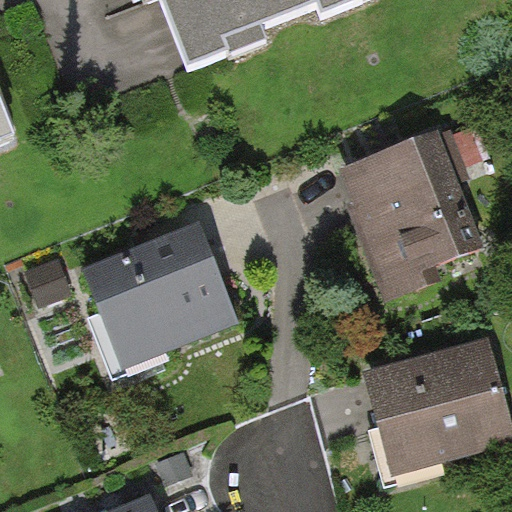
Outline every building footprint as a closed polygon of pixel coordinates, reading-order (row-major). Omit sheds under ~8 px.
[(393,29),(381,0),(161,0),(205,105),(393,29)] [(0,165),(16,158),(0,120),(0,165)] [(486,280),(442,153),(347,186),(392,313),(486,280)] [(200,248),(93,287),(131,392),(238,352),(200,248)] [(511,421),(495,357),(370,390),(396,493),(511,463),(511,421)]
